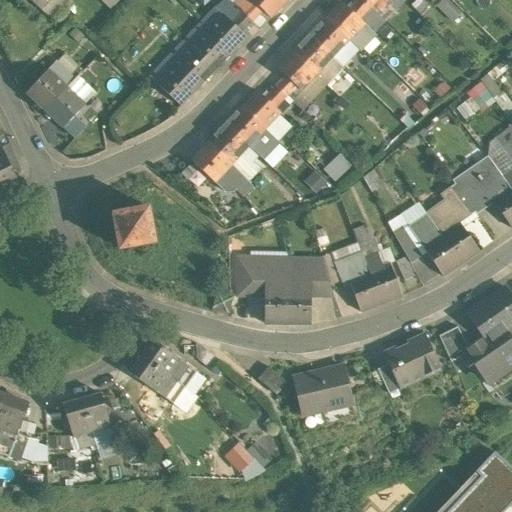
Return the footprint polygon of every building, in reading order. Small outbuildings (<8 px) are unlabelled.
[(49,0),(29,0),(40,10),(41,9),(49,0)] [(49,0),(41,9),(48,16),(62,0),(49,0)] [(236,0),(233,4),(241,12),(252,1),(250,0),(236,0)] [(285,2),(282,0),(250,0),(252,1),(262,11),(270,18),(285,2)] [(360,0),(357,0),(348,10),(358,20),(369,9),(360,0)] [(360,0),(369,9),(377,0),(360,0)] [(377,0),(369,9),(382,21),(383,22),(404,0),(377,0)] [(452,0),(443,0),(439,3),(451,22),(462,15),(452,0)] [(262,11),(252,1),(241,12),(251,22),(262,11)] [(348,10),(340,3),(325,18),(349,41),(364,25),(358,20),(348,10)] [(382,21),(369,9),(358,20),(364,25),(349,41),(356,48),(382,21)] [(241,12),(231,24),(241,33),(251,22),(241,12)] [(231,24),(222,16),(207,31),(230,54),(245,38),(241,33),(231,24)] [(349,41),(325,18),(309,36),(332,58),(349,41)] [(230,54),(207,31),(191,49),(214,71),(230,54)] [(332,58),(309,36),(292,53),(315,75),(316,75),(316,76),(332,58)] [(214,71),(191,49),(174,67),(197,89),(214,71)] [(315,75),(292,53),(277,69),(295,86),(301,91),(296,96),(307,105),(325,85),(316,76),(316,75),(315,75)] [(167,60),(150,78),(157,85),(174,67),(167,60)] [(73,80),(56,63),(48,71),(66,88),(73,80)] [(174,67),(157,85),(180,107),(197,89),(174,67)] [(48,71),(26,94),(44,111),(66,88),(48,71)] [(295,86),(285,77),(275,88),(285,98),(286,97),(295,86)] [(494,77),(467,88),(475,106),(501,95),(494,77)] [(295,86),(286,97),(291,102),(296,96),(301,91),(295,86)] [(66,88),(44,111),(62,129),(71,120),(84,105),(66,88)] [(285,98),(275,88),(264,99),(274,109),(285,98)] [(264,99),(256,92),(241,108),(264,130),(279,114),(274,109),(264,99)] [(307,105),(296,96),(291,102),(301,111),(307,105)] [(264,130),(241,108),(224,125),(248,147),(264,130)] [(71,120),(62,129),(69,135),(78,126),(71,120)] [(248,147),(224,125),(208,142),(231,165),(248,147)] [(511,126),(494,139),(511,164),(511,126)] [(264,130),(248,147),(257,156),(263,161),(279,144),(264,130)] [(511,168),(511,164),(494,139),(489,143),(487,157),(493,165),(502,176),(511,168)] [(208,142),(191,161),(214,183),(231,165),(208,142)] [(1,147),(0,147),(0,184),(15,178),(1,147)] [(248,147),(231,165),(235,170),(243,177),(245,180),(247,182),(260,170),(251,162),(257,156),(248,147)] [(326,167),(336,181),(353,168),(343,154),(326,167)] [(487,157),(452,180),(462,195),(467,191),(459,180),(473,170),(477,176),(493,165),(487,157)] [(231,165),(214,183),(224,193),(233,192),(235,190),(243,197),(253,188),(247,182),(245,180),(243,177),(235,170),(231,165)] [(493,165),(477,176),(473,170),(459,180),(467,191),(473,187),(488,207),(492,204),(490,201),(510,187),(502,176),(493,165)] [(511,168),(502,176),(510,187),(511,185),(511,168)] [(426,214),(429,218),(441,236),(459,224),(474,213),(455,186),(450,189),(449,188),(440,195),(443,201),(426,214)] [(488,207),(473,187),(467,191),(462,195),(477,215),(488,207)] [(511,190),(510,187),(490,201),(492,204),(511,230),(511,228),(511,190)] [(147,210),(112,216),(119,251),(153,245),(147,210)] [(429,218),(410,230),(422,248),(428,244),(441,236),(429,218)] [(459,224),(441,236),(461,265),(478,253),(459,224)] [(422,256),(401,226),(392,232),(411,264),(422,256)] [(428,244),(422,248),(441,277),(461,265),(441,236),(428,244)] [(377,254),(363,259),(368,272),(382,267),(377,254)] [(248,258),(236,258),(236,297),(248,297),(248,292),(248,267),(248,258)] [(288,267),(287,276),(287,291),(309,291),(316,292),(316,260),(288,259),(288,267)] [(363,259),(348,265),(353,278),(368,272),(363,259)] [(316,260),(316,292),(316,298),(331,298),(322,260),(316,260)] [(382,267),(368,272),(380,305),(381,305),(400,297),(388,265),(382,267)] [(288,267),(248,267),(248,292),(265,292),(265,290),(287,291),(287,276),(288,267)] [(353,278),(346,280),(359,314),(380,305),(368,272),(353,278)] [(511,301),(503,288),(485,301),(505,330),(511,326),(511,301)] [(287,291),(265,290),(265,292),(265,325),(286,326),(287,291)] [(309,291),(287,291),(286,326),(309,326),(309,291)] [(232,298),(216,293),(210,310),(226,315),(232,298)] [(505,330),(485,301),(467,314),(483,338),(487,343),(505,330)] [(457,327),(438,337),(450,363),(460,358),(458,355),(467,349),(457,327)] [(467,349),(458,355),(460,358),(467,368),(473,363),(487,383),(511,365),(511,339),(505,330),(487,343),(483,338),(467,349)] [(422,335),(381,355),(388,370),(398,390),(439,370),(422,335)] [(180,361),(152,341),(141,357),(141,358),(168,377),(176,383),(187,367),(180,362),(180,361)] [(168,377),(141,358),(129,374),(157,394),(168,377)] [(187,367),(176,383),(184,389),(195,373),(187,367)] [(341,367),(292,378),(301,416),(321,412),(324,423),(353,417),(341,367)] [(285,383),(267,368),(257,379),(275,394),(285,383)] [(388,370),(377,375),(387,395),(398,390),(388,370)] [(0,421),(9,398),(0,394),(0,421)] [(101,395),(82,400),(91,433),(110,427),(101,395)] [(9,398),(0,421),(0,430),(15,436),(27,405),(9,398)] [(82,400),(62,406),(72,438),(91,433),(82,400)] [(110,427),(91,433),(95,445),(95,446),(96,449),(115,443),(110,427)] [(72,438),(76,451),(95,446),(95,445),(91,433),(72,438)] [(225,456),(242,474),(257,460),(240,442),(225,456)] [(257,442),(250,447),(264,466),(271,461),(257,442)] [(497,511),(511,497),(511,469),(495,454),(438,511),(497,511)]
